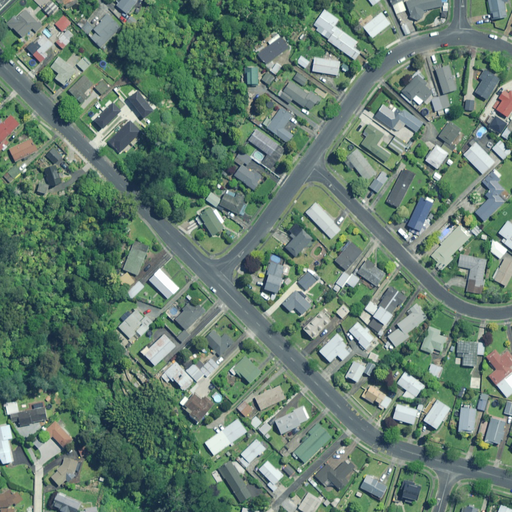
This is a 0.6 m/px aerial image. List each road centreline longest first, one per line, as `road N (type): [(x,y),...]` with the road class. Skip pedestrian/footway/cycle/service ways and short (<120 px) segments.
road 1 (residential): [(451,464),(362,429),(213,278)]
road 2 (residential): [(213,278),(0,62)]
road 3 (residential): [(511,309),(461,306),(438,291),(307,164)]
road 4 (residential): [(307,164),(389,59),(412,45),(459,38)]
road 5 (residential): [(213,278),(307,164)]
